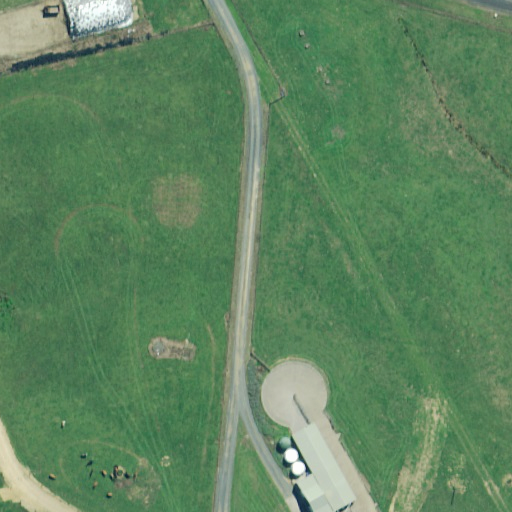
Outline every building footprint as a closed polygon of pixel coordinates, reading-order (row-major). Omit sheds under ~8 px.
[(331,511),(353,500),(310,425),(289,436),(331,511)] [(284,435),(273,443),(280,453),(291,445),(284,435)] [(290,448),(279,456),(286,466),(297,458),(290,448)] [(297,460),(286,468),(293,478),(304,470),(297,460)] [(329,511),(306,473),(290,483),(307,511),(329,511)]
